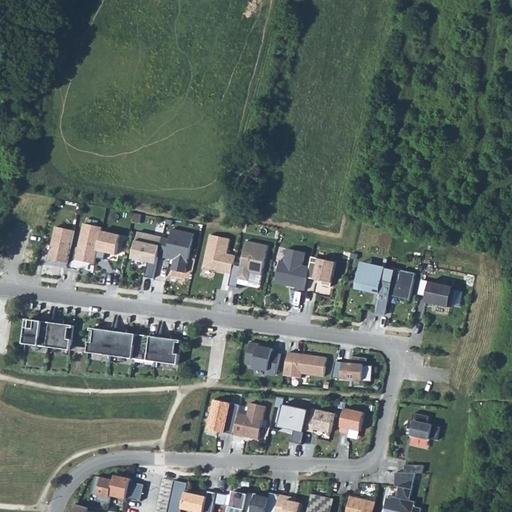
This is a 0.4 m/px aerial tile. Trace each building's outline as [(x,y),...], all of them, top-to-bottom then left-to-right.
[(84,224),(76,260),(95,265),(98,252),(102,231),(103,229),(84,224)] [(76,231),(55,226),(47,260),(68,264),(76,231)] [(170,239),(163,238),(159,257),(188,263),(194,234),(172,229),(170,239)] [(122,235),(102,231),(98,252),(118,256),(122,235)] [(139,232),(133,260),(149,264),(146,278),(154,279),(159,257),(163,238),(139,232)] [(231,237),(211,233),(204,266),(232,272),(236,254),(228,252),(231,237)] [(262,276),(268,246),(247,242),(239,280),(250,282),(251,274),(262,276)] [(306,250),(288,246),(285,259),(281,258),(276,281),(297,285),(297,286),(305,288),(308,275),(310,264),(303,263),(306,250)] [(337,260),(313,254),(310,264),(308,275),(323,278),(323,282),(332,284),(337,260)] [(387,265),(370,262),(364,288),(381,292),(385,275),(387,265)] [(385,275),(381,292),(378,309),(387,311),(390,293),(411,297),(416,271),(403,268),(401,278),(385,275)] [(455,284),(423,277),(420,291),(428,293),(427,299),(436,301),(434,309),(449,312),(455,284)] [(49,322),(28,319),(25,344),(71,350),(74,326),(53,323),(53,319),(49,319),(49,322)] [(112,331),(92,328),(89,352),(133,358),(137,334),(116,331),(116,328),(113,327),(112,331)] [(157,337),(137,334),(133,358),(179,364),(182,340),(161,337),(161,334),(158,333),(157,337)] [(261,342),(251,340),(247,361),(255,363),(255,365),(269,368),(268,371),(278,373),(282,352),(274,350),(275,346),(261,343),(261,342)] [(328,355),(290,350),(285,373),(303,376),(303,371),(326,374),(328,355)] [(345,360),(337,359),(333,376),(365,378),(366,363),(369,363),(369,356),(355,354),(354,361),(345,360)] [(242,403),(215,398),(213,409),(215,409),(213,417),(211,417),(209,428),(235,433),(240,411),(242,403)] [(249,413),(240,411),(235,433),(245,435),(245,434),(260,438),(267,404),(252,401),(249,413)] [(306,428),(309,414),(310,411),(284,406),(278,435),(286,437),(288,429),(305,432),(306,428)] [(367,410),(347,406),(342,430),(350,432),(351,427),(363,429),(367,410)] [(337,411),(320,408),(318,416),(309,414),(306,428),(315,430),(316,427),(333,431),(337,411)] [(432,414),(416,410),(414,418),(412,418),(410,426),(415,427),(413,433),(432,437),(433,436),(439,437),(442,425),(430,422),(432,414)] [(427,463),(408,463),(407,470),(419,471),(425,471),(427,463)] [(407,470),(398,470),(397,484),(401,485),(399,495),(394,494),(393,496),(390,495),(387,507),(388,507),(408,511),(407,511),(422,511),(424,506),(417,504),(418,499),(413,498),(419,471),(407,470)] [(115,479),(97,475),(93,493),(99,495),(98,500),(110,503),(115,479)] [(189,482),(176,479),(168,511),(182,511),(184,507),(188,488),(189,482)] [(146,484),(132,481),(128,497),(142,500),(146,484)] [(203,491),(188,488),(184,507),(197,510),(196,511),(214,511),(219,491),(210,489),(209,496),(202,494),(203,491)] [(277,511),(282,493),(272,491),(271,496),(259,494),(260,492),(250,490),(250,492),(235,489),(230,511),(245,511),(246,511),(248,511),(277,511)] [(333,511),(337,496),(314,491),(309,511),(333,511)] [(298,496),(282,493),(277,511),(301,511),(304,501),(297,500),(298,496)] [(375,511),(379,500),(352,494),(348,511),(375,511)] [(88,511),(90,507),(76,503),(73,511),(88,511)]
